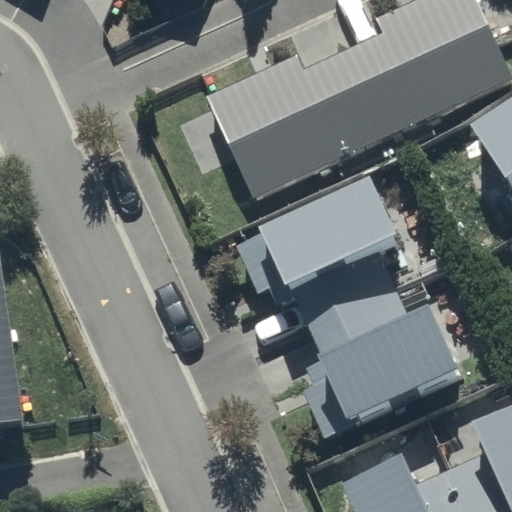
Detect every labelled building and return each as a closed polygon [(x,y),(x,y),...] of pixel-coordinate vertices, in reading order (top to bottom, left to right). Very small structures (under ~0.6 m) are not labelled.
[(171,0),(88,0),(85,8),(161,40),(176,2),(171,0)] [(211,115),(257,215),(511,97),(511,92),(469,0),(458,0),(380,36),(387,53),(309,89),(302,73),(211,115)] [(511,123),(475,147),(511,204),(511,123)] [(291,314),(300,310),(326,368),(309,375),(317,391),(305,396),(327,445),(349,435),(352,441),(462,392),(436,334),(420,341),(389,272),(404,265),(374,198),(276,242),(272,233),(251,243),(252,246),(239,252),(261,300),(281,291),(291,314)] [(0,437),(32,433),(3,244),(0,243),(0,437)] [(412,475),(346,505),(348,511),(511,511),(511,430),(475,447),(480,459),(418,487),(412,475)]
